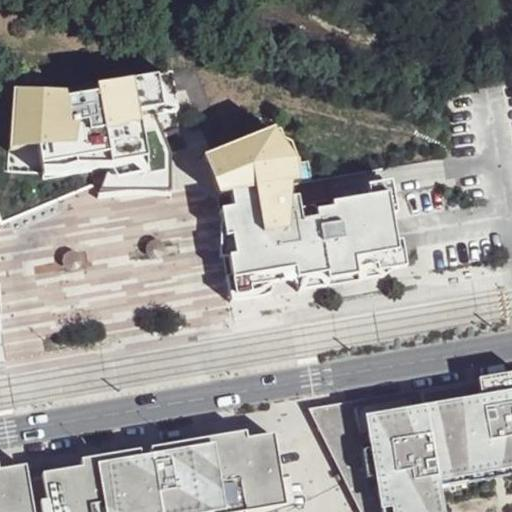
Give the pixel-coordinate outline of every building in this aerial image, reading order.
[(168,78),(158,79),(162,98),(148,101),(154,117),(174,115),(168,78)] [(72,93),(14,87),(9,136),(33,133),(36,146),(42,168),(108,166),(101,171),(101,192),(169,192),(169,154),(154,117),(148,101),(162,98),(158,79),(100,84),(101,94),(72,97),(72,93)] [(511,117),(498,120),(501,133),(488,135),(490,143),(486,144),(495,175),(511,172),(511,177),(511,117)] [(272,132),(213,156),(223,180),(212,184),(217,197),(230,195),(232,210),(219,213),(220,226),(222,225),(224,240),(231,239),(234,258),(228,259),(240,287),(269,284),(294,281),(326,278),(326,282),(357,277),(357,274),(375,272),(392,271),(403,269),(399,242),(394,243),(389,217),(387,196),(368,200),(314,214),(316,224),(302,223),(298,212),(296,200),(292,200),(289,185),(298,184),(295,165),(285,167),(272,132)] [(288,147),(272,132),(285,167),(295,165),(288,147)] [(7,153),(36,146),(33,133),(9,136),(7,153)] [(212,184),(223,180),(213,156),(202,160),(212,184)] [(108,166),(42,168),(44,178),(61,178),(101,171),(108,166)] [(367,187),(368,200),(387,196),(389,217),(394,216),(389,183),(367,187)] [(313,209),(298,212),(302,223),(316,224),(314,214),(313,209)] [(271,295),(269,284),(240,287),(228,259),(234,258),(231,239),(224,240),(222,225),(220,226),(219,260),(223,260),(230,303),(261,299),(271,295)] [(392,271),(375,272),(357,274),(357,277),(326,282),(326,278),(294,281),(299,293),(384,278),(392,271)] [(511,376),(311,411),(361,511),(442,511),(439,488),(511,475),(510,470),(511,469),(511,376)] [(83,470),(44,477),(49,511),(271,511),(291,507),(289,480),(280,482),(271,437),(247,443),(245,433),(151,450),(153,458),(140,461),(138,453),(82,463),(83,470)] [(0,511),(33,511),(25,469),(0,473),(0,511)]
